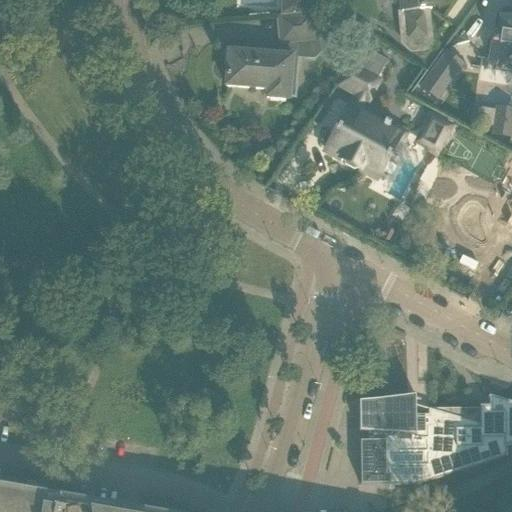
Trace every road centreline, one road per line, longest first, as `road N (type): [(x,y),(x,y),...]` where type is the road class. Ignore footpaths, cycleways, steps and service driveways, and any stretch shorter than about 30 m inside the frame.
road 1 (unclassified): [(314,248),(205,178),(159,115),(131,0)]
road 2 (residential): [(256,511),(333,259)]
road 3 (residential): [(511,354),(333,259)]
